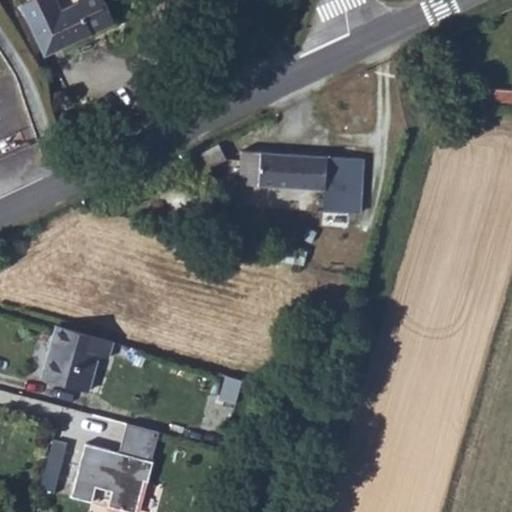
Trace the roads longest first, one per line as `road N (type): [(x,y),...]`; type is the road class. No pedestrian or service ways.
road 1 (secondary): [(0,214),(348,52)]
road 2 (secondary): [(348,52),(460,0)]
